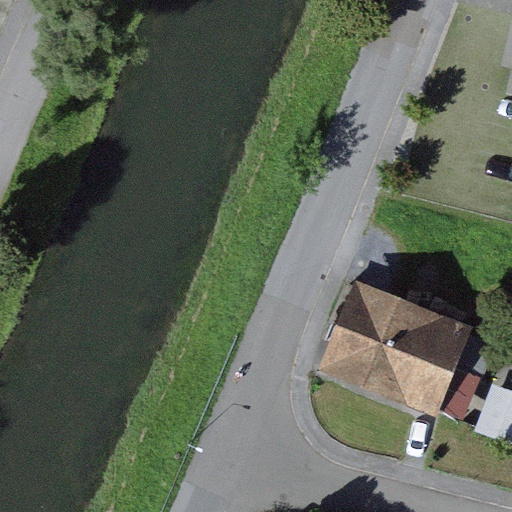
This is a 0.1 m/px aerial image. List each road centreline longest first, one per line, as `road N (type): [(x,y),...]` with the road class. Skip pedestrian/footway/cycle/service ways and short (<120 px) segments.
road 1 (residential): [(411,0),(224,456)]
road 2 (residential): [(463,511),(224,456)]
road 3 (residential): [(0,127),(53,0)]
